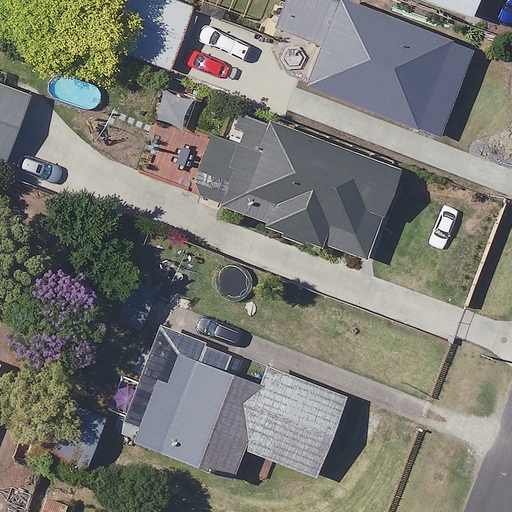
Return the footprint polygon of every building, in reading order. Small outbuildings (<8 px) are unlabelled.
[(192,5),(177,0),(120,0),(104,44),(169,68),(192,5)] [(472,48),(344,0),(286,0),(277,26),(318,42),(302,83),(440,135),(472,48)] [(430,0),(469,14),(474,0),(430,0)] [(28,98),(0,87),(0,157),(5,159),(28,98)] [(395,169),(251,115),(238,149),(211,139),(191,195),(362,258),(395,169)] [(155,284),(103,267),(89,308),(141,326),(155,284)] [(215,369),(200,362),(168,350),(135,441),(230,476),(241,446),(314,473),(343,395),(274,369),(215,369)] [(103,415),(62,400),(42,458),(83,472),(103,415)]
